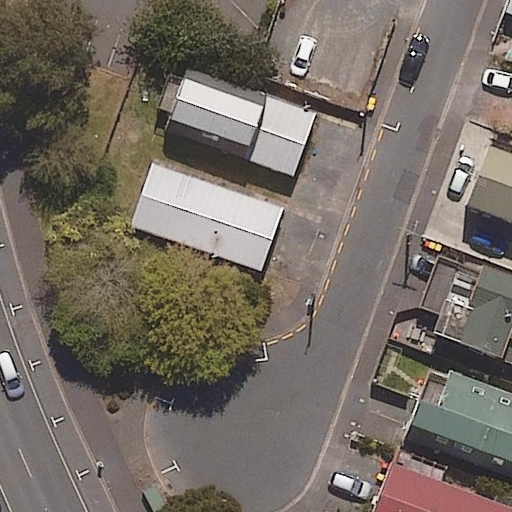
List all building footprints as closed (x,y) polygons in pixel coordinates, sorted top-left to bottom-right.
[(289,176),(310,114),(181,70),(160,132),(289,176)] [(511,144),(499,140),(474,208),(511,222),(511,144)] [(280,209),(148,163),(126,227),(257,273),(280,209)] [(511,362),(511,279),(488,271),(476,303),(455,296),(440,337),(511,362)] [(511,404),(435,376),(412,439),(511,475),(511,404)] [(511,511),(395,467),(377,511),(511,511)]
